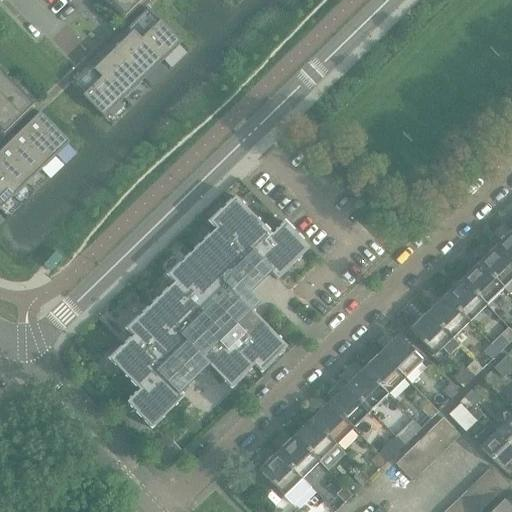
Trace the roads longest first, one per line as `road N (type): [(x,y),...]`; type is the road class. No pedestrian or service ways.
road 1 (tertiary): [(27,346),(389,0)]
road 2 (residential): [(170,511),(511,170)]
road 3 (tertiary): [(109,452),(29,370),(27,346)]
